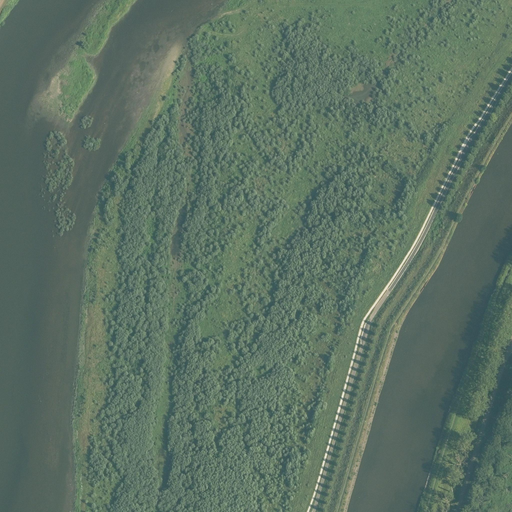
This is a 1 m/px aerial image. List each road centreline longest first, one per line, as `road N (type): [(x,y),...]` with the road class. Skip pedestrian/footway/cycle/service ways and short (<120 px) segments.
road 1 (unclassified): [(313,511),(370,319),(511,73)]
road 2 (tertiary): [(456,511),(511,341)]
